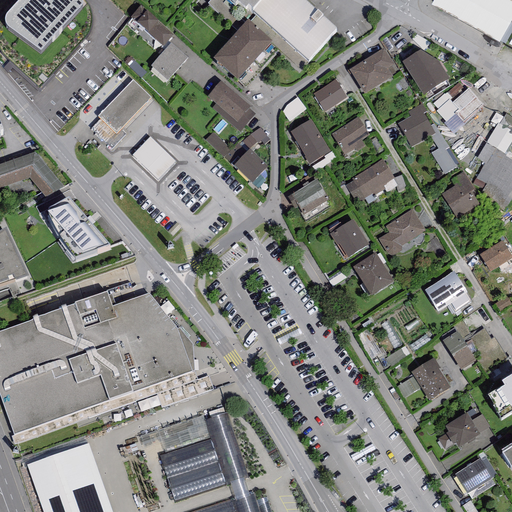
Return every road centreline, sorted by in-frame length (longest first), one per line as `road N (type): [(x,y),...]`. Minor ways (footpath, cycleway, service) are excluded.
road 1 (residential): [(459,511),(268,210)]
road 2 (residential): [(174,283),(328,511)]
road 3 (residential): [(0,81),(174,283)]
road 4 (residential): [(402,12),(281,94),(268,210)]
road 5 (residential): [(511,346),(375,127)]
road 6 (residential): [(402,12),(511,78)]
